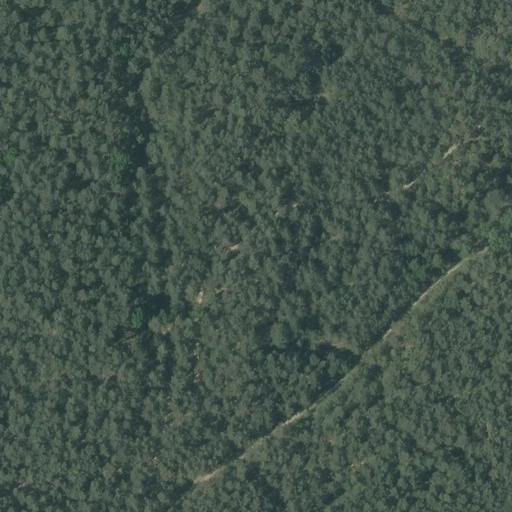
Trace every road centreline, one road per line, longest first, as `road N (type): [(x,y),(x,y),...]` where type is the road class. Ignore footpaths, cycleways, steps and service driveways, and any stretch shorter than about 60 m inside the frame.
road 1 (unknown): [(166,425),(198,375),(184,311),(264,218),(394,188),(486,113),(511,121)]
road 2 (track): [(511,237),(416,302),(347,374),(173,511)]
road 3 (track): [(166,425),(73,455),(27,495),(0,491)]
